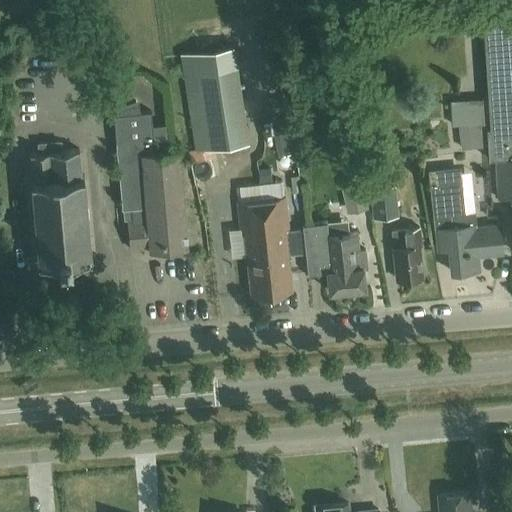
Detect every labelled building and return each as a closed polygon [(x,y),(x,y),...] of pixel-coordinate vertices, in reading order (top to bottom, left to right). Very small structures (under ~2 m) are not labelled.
[(490,17),(511,15),(511,3),(489,5),(490,17)] [(489,143),(486,143),(487,157),(495,156),(498,196),(511,195),(511,15),(490,17),(481,18),(486,96),(489,143)] [(178,51),(181,71),(183,81),(192,148),(187,150),(195,183),(215,178),(208,148),(213,147),(248,142),(237,65),(236,63),(233,43),(178,51)] [(460,145),(486,143),(489,143),(486,96),(481,97),(481,99),(483,119),(459,120),(459,126),(460,145)] [(131,248),(150,246),(150,250),(151,250),(151,249),(186,246),(178,150),(151,153),(150,138),(154,138),(151,111),(137,112),(136,105),(122,109),(122,113),(114,114),(122,208),(123,208),(124,219),(128,219),(131,248)] [(37,263),(91,258),(83,175),(80,175),(78,148),(60,150),(59,141),(38,143),(38,152),(30,153),(32,180),(29,180),(37,263)] [(429,174),(431,195),(437,248),(448,247),(451,271),(479,268),(477,255),(501,252),(498,223),(474,226),(472,211),(459,213),(455,171),(429,174)] [(477,211),(476,172),(465,173),(466,211),(477,211)] [(351,210),(367,207),(362,179),(346,182),(351,210)] [(393,186),(368,189),(372,217),(396,214),(393,186)] [(259,199),(269,292),(292,289),(285,230),(288,229),(285,196),(259,199)] [(259,199),(238,202),(241,234),(244,234),(251,294),(269,292),(259,199)] [(363,268),(367,267),(365,248),(359,249),(357,231),(328,234),(327,220),(302,223),(307,272),(327,270),(329,291),(365,287),(363,268)] [(419,246),(422,246),(420,227),(392,230),(397,279),(422,276),(419,246)] [(470,511),(469,491),(439,494),(440,511),(470,511)] [(348,511),(347,502),(316,505),(316,511),(378,511),(378,509),(358,511),(348,511)]
